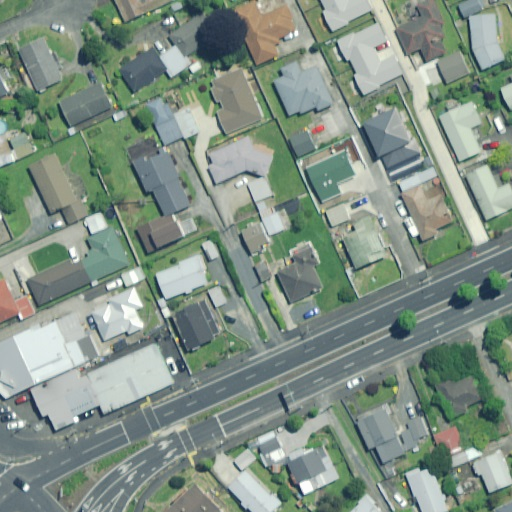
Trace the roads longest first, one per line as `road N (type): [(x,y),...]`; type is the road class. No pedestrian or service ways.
road 1 (primary): [(22,500),(84,452),(511,258)]
road 2 (primary): [(511,292),(130,471)]
